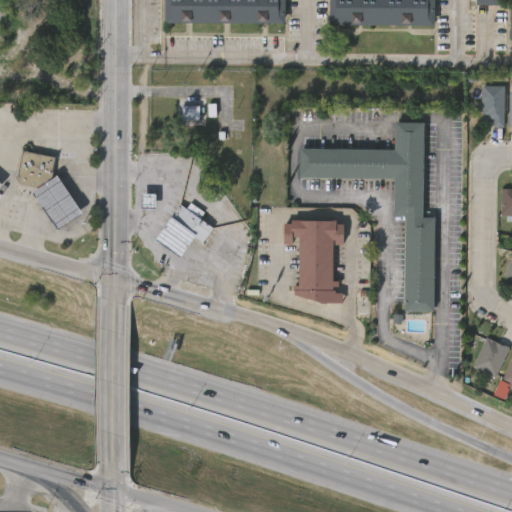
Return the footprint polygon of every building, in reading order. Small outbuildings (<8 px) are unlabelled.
[(180,22),(162,22),(162,0),(282,0),(282,23),(180,22)] [(429,24),(327,24),(327,0),(432,0),(432,24),(429,24)] [(466,0),(466,15),(492,16),(492,0),(466,0)] [(511,46),(511,11),(500,12),(499,47),(511,46)] [(63,63),(63,69),(68,69),(68,79),(63,79),(64,86),(36,87),(35,78),(25,79),(24,66),(35,66),(35,68),(40,68),(40,64),(63,63)] [(28,77),(28,98),(57,97),(57,76),(28,77)] [(16,90),(27,90),(26,78),(16,78),(16,90)] [(503,86),(502,127),(492,127),(492,119),(488,119),(488,114),(480,114),(481,102),(479,102),(481,86),(503,86)] [(494,97),(471,96),(471,127),(481,127),(481,137),(493,138),(494,97)] [(511,102),(498,102),(498,136),(509,137),(509,132),(511,131),(511,102)] [(189,116),(172,116),(172,131),(189,131),(189,116)] [(421,122),(420,216),(432,217),(431,311),(402,310),(403,215),(391,215),(391,177),(297,176),(297,149),(392,149),(393,122),(421,122)] [(36,188),(17,185),(13,178),(19,151),(52,157),(49,171),(50,172),(49,179),(36,188)] [(49,179),(56,174),(82,213),(55,231),(29,192),(36,188),(49,179)] [(511,215),(500,215),(500,188),(511,188),(511,190),(511,215)] [(168,218),(177,204),(184,208),(188,202),(201,212),(197,218),(211,227),(200,242),(193,237),(168,218)] [(146,218),(146,203),(131,204),(131,218),(146,218)] [(193,237),(179,257),(153,240),(168,218),(193,237)] [(333,220),(333,224),(340,224),(340,245),(330,244),(329,281),(335,281),(335,287),(330,287),(330,290),(332,290),(332,293),(339,293),(338,304),(320,303),(290,295),(290,291),(289,291),(289,286),(295,286),(295,237),(289,237),(289,244),(280,244),(281,224),(288,224),(288,220),(333,220)] [(511,250),(511,280),(502,276),(511,250)] [(510,348),(497,377),(474,367),(487,337),(510,348)] [(486,388),(498,358),(475,348),(462,378),(486,388)] [(511,388),(509,387),(510,383),(503,380),(511,360),(511,388)]
